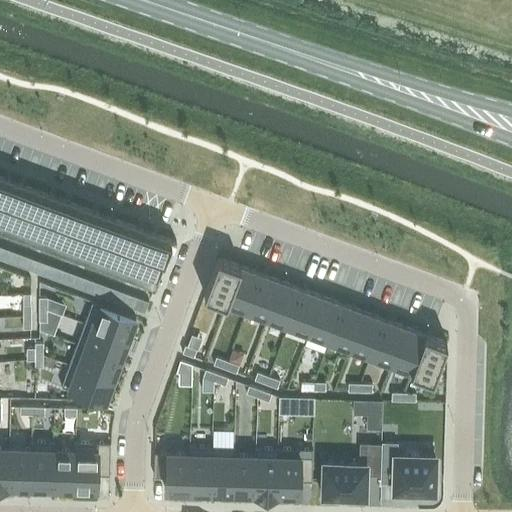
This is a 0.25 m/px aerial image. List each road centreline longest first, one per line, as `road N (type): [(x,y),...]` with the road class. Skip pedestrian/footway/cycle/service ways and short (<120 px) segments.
road 1 (residential): [(461,511),(461,303),(441,288),(217,207)]
road 2 (primary): [(131,0),(449,107)]
road 3 (residential): [(217,207),(134,430),(133,511)]
road 4 (residential): [(217,207),(0,127)]
